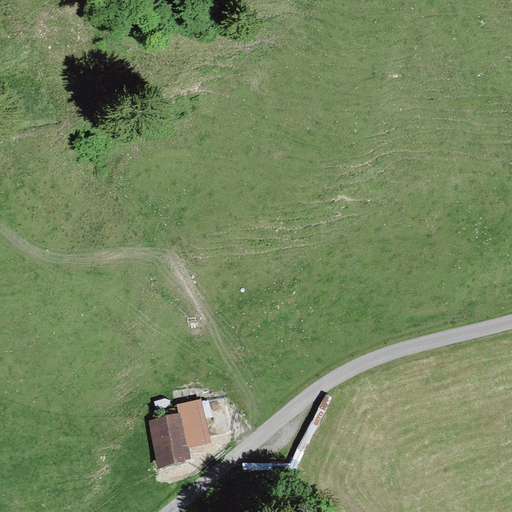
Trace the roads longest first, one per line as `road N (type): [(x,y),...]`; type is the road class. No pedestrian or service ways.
road 1 (unclassified): [(178,511),(230,460),(330,387),(387,359),(511,323)]
road 2 (track): [(0,233),(31,257),(77,268),(146,254),(178,270),(240,373),(246,447)]
